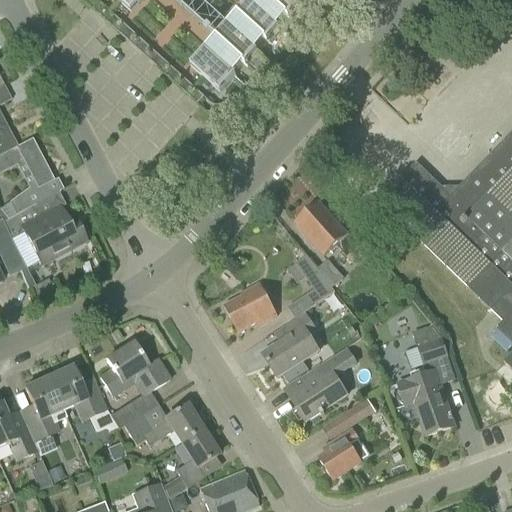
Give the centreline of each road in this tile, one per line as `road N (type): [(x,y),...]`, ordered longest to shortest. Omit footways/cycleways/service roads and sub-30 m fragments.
road 1 (unclassified): [(158,278),(409,0)]
road 2 (residential): [(158,278),(10,0)]
road 3 (residential): [(303,511),(158,278)]
road 4 (unclassified): [(0,351),(158,278)]
road 5 (residential): [(511,460),(361,511)]
